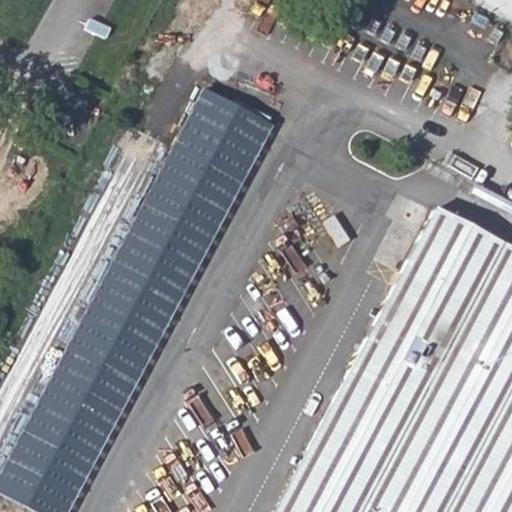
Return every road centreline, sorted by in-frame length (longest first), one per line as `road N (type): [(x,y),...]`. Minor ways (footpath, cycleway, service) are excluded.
road 1 (unknown): [(334,84),(213,60),(184,71),(0,426)]
road 2 (unknown): [(379,0),(420,21),(455,68),(462,108),(445,142)]
